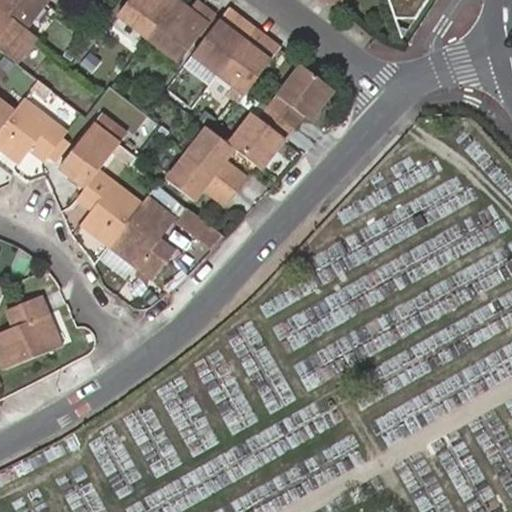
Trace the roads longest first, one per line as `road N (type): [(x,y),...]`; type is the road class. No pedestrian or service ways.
road 1 (residential): [(133,367),(221,293),(396,99)]
road 2 (residential): [(0,225),(49,254),(133,367)]
road 3 (residential): [(396,99),(270,0)]
road 4 (residential): [(0,444),(133,367)]
